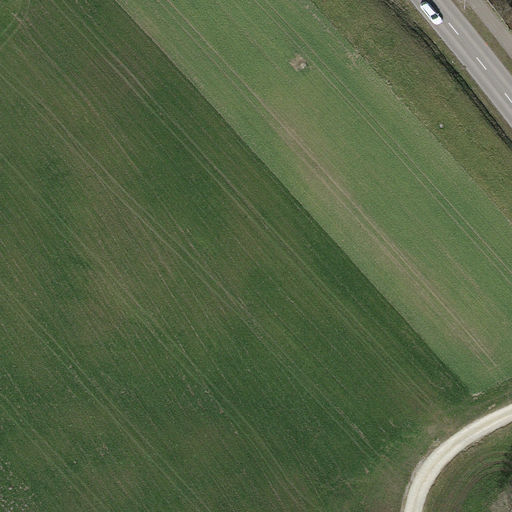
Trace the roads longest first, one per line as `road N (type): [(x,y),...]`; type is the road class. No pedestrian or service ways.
road 1 (track): [(414,511),(429,472),(450,448),(511,417)]
road 2 (tertiary): [(511,101),(427,0)]
